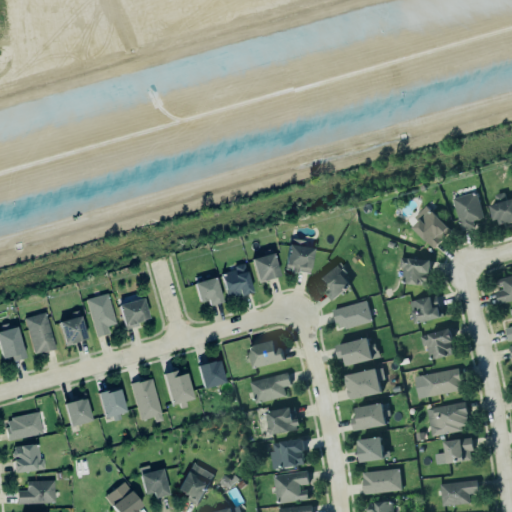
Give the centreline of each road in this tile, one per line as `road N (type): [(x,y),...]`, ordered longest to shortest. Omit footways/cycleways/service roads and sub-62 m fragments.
road 1 (residential): [(297,310),(0,395)]
road 2 (residential): [(510,511),(461,266),(511,251)]
road 3 (residential): [(297,310),(327,419),(338,511)]
